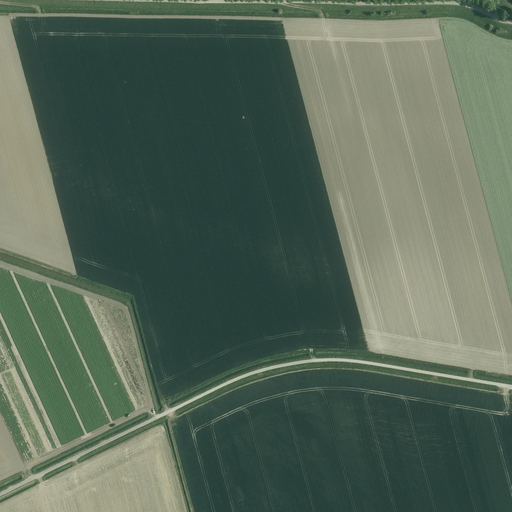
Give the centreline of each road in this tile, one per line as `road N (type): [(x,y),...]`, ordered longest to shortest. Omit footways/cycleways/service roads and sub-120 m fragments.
road 1 (unclassified): [(0,495),(237,378),(288,364),(351,360),(511,386)]
road 2 (unclassified): [(179,0),(456,2),(511,22)]
